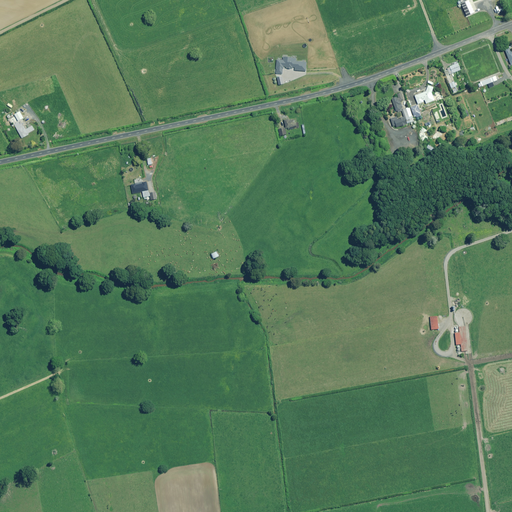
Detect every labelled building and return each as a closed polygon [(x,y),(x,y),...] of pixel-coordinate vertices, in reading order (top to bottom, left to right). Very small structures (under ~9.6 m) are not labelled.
[(461,70),(458,63),(447,67),(450,74),(461,70)] [(498,80),(496,76),(480,82),(481,83),(479,84),(480,87),(498,80)] [(433,87),(428,85),(427,89),(426,92),(415,96),(418,104),(423,102),(423,101),(425,100),(426,104),(435,100),(432,93),(433,87)] [(397,128),(411,123),(409,115),(411,114),(409,107),(403,109),(401,101),(406,100),(403,92),(397,94),(398,96),(392,98),(396,113),(402,111),(404,117),(394,120),(393,117),(390,118),(393,126),(396,125),(397,128)] [(417,105),(411,107),(414,114),(419,112),(417,105)] [(24,118),(20,111),(15,114),(18,121),(24,118)] [(294,119),(289,120),(289,119),(284,120),(286,128),(290,128),(290,129),(293,129),(293,127),(297,126),(296,123),(295,123),(294,119)] [(24,125),(23,126),(20,121),(14,124),(22,138),(28,135),(28,134),(35,130),(32,126),(26,129),(24,125)] [(143,192),(148,190),(147,181),(142,183),(141,182),(139,182),(135,183),(136,184),(131,185),(133,194),(143,192)] [(439,329),(437,316),(430,317),(431,330),(439,329)] [(469,329),(469,326),(459,327),(460,332),(455,333),(456,345),(461,344),(462,351),(468,351),(466,329),(469,329)]
